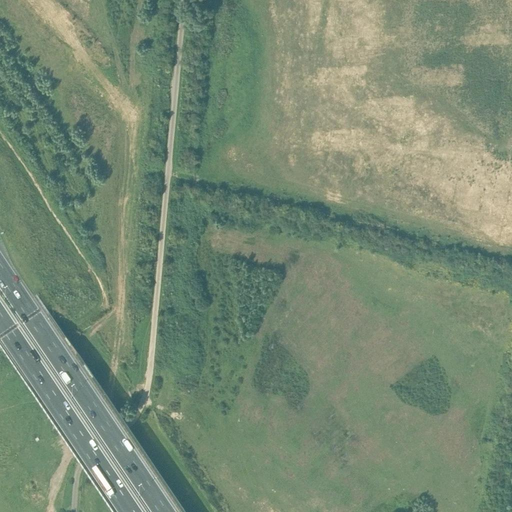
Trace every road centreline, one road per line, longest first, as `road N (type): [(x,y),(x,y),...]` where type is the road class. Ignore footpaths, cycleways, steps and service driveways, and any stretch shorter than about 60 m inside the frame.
road 1 (unclassified): [(77,511),(80,469),(131,423),(144,398),(184,0)]
road 2 (motorway): [(162,511),(0,268)]
road 3 (motorway): [(0,322),(128,511)]
road 4 (track): [(169,169),(325,212)]
